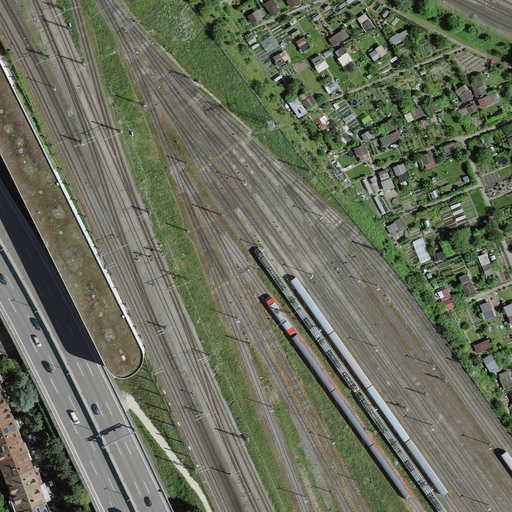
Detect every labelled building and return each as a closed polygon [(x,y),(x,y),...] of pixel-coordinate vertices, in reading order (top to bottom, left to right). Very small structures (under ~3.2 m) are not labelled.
[(140,342),(0,57),(0,148),(107,361),(110,364),(113,365),(116,366),(119,367),(122,367),(125,366),(128,366),(131,364),(133,362),(135,361),(137,359),(139,357),(140,354),(141,350),(141,346),(140,342)] [(7,403),(0,405),(0,423),(13,419),(7,403)] [(20,426),(16,417),(13,419),(0,423),(0,442),(19,434),(17,427),(20,426)] [(0,459),(0,460),(26,450),(19,434),(0,442),(0,459)] [(32,458),(28,449),(26,450),(0,460),(1,462),(0,463),(0,466),(1,468),(3,468),(5,472),(7,476),(32,467),(29,459),(32,458)] [(13,493),(43,482),(39,472),(35,473),(32,467),(7,476),(8,480),(9,484),(8,485),(11,492),(12,491),(13,493)] [(43,482),(13,493),(13,494),(12,495),(14,502),(16,502),(17,506),(19,509),(45,500),(42,493),(46,492),(43,482)] [(45,511),(44,508),(47,507),(45,500),(19,509),(19,511),(45,511)]
